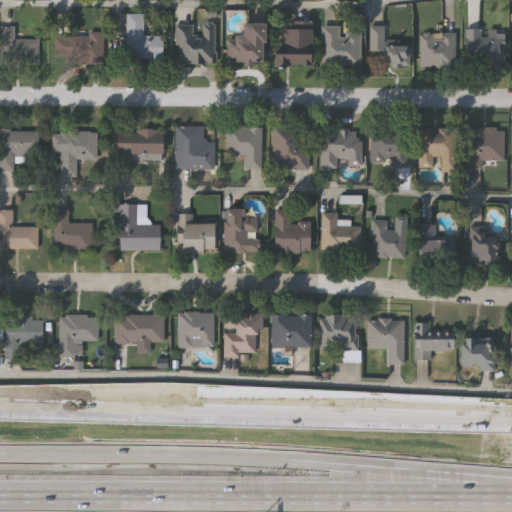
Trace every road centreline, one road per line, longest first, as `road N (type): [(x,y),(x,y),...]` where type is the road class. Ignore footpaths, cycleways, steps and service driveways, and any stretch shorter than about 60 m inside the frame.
road 1 (residential): [(511,297),(327,285),(0,284)]
road 2 (secondary): [(511,426),(0,411)]
road 3 (residential): [(0,94),(511,101)]
road 4 (motorway): [(480,492),(392,467),(294,459),(0,457)]
road 5 (motorway): [(480,492),(0,491)]
